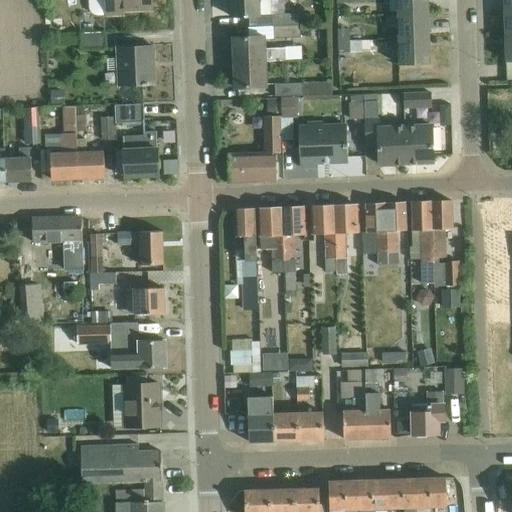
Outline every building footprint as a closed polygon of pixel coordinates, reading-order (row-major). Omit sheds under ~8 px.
[(89,0),(90,9),(92,13),(95,16),(100,16),(123,15),(123,11),(152,9),(151,0),(89,0)] [(230,0),(232,18),(272,17),(272,27),(298,26),(297,14),(272,16),(271,0),(280,0),(230,0)] [(429,15),(428,0),(398,0),(399,15),(429,15)] [(361,7),(352,7),(353,16),(361,16),(361,7)] [(430,39),(429,15),(399,15),(400,40),(430,39)] [(301,26),(298,26),(272,27),(273,39),(301,38),(301,26)] [(337,41),(349,41),(349,29),(337,29),(337,41)] [(81,51),(106,50),(105,33),(80,34),(81,51)] [(265,37),(233,38),(234,63),(266,62),(286,61),(285,48),(266,49),(265,37)] [(431,65),(430,39),(400,40),(401,66),(431,65)] [(349,53),(349,41),(337,41),(338,53),(349,53)] [(361,41),(349,41),(349,53),(361,53),(361,41)] [(118,59),(107,59),(107,72),(119,72),(119,86),(156,85),(154,47),(118,49),(118,59)] [(267,87),(266,62),(234,63),(235,88),(267,87)] [(331,83),(303,84),(275,85),(275,98),(303,97),(331,96),(331,83)] [(51,104),(63,104),(62,90),(51,90),(51,104)] [(404,109),(431,108),(430,94),(404,95),(404,109)] [(378,95),(364,95),(364,102),(366,145),(379,144),(379,165),(407,164),(405,128),(405,120),(379,121),(378,102),(378,95)] [(281,118),(296,117),(295,98),(280,99),(281,118)] [(280,100),(268,101),(268,115),(280,114),(280,100)] [(363,102),(351,103),(352,120),(364,119),(363,102)] [(450,104),(440,105),(441,115),(441,125),(451,125),(451,115),(450,104)] [(79,179),(77,140),(77,132),(76,106),(64,107),(65,134),(61,135),(62,154),(51,155),(50,150),(41,150),(42,173),(51,173),(52,180),(79,179)] [(117,124),(145,123),(145,106),(116,107),(117,124)] [(41,143),(39,108),(24,109),(25,144),(41,143)] [(85,115),(76,115),(77,132),(88,132),(88,115),(85,115)] [(229,161),(217,161),(218,174),(229,174),(229,180),(229,183),(278,181),(276,153),(281,153),(278,117),(262,118),(265,153),(228,155),(229,161)] [(115,118),(102,118),(102,140),(116,140),(115,118)] [(292,118),(280,119),(281,141),(293,140),(292,118)] [(318,167),(318,163),(349,162),(347,126),(323,127),(323,123),(308,123),(308,127),(299,128),(301,168),(318,167)] [(432,127),(405,128),(407,164),(433,163),(432,127)] [(145,135),(124,136),(126,173),(126,177),(160,176),(158,132),(145,132),(145,135)] [(87,140),(77,140),(79,179),(105,178),(104,153),(85,153),(84,149),(87,148),(87,140)] [(20,158),(5,158),(6,182),(32,181),(31,157),(30,148),(19,149),(20,158)] [(453,203),(433,204),(434,265),(441,265),(440,260),(447,260),(446,231),(454,230),(453,203)] [(413,248),(411,248),(411,261),(424,261),(425,283),(435,283),(434,265),(433,204),(413,204),(414,232),(413,232),(413,248)] [(386,206),(366,206),(367,234),(377,234),(378,255),(378,266),(399,266),(398,233),(408,233),(407,205),(386,206)] [(357,207),(334,208),(337,272),(337,275),(348,275),(347,260),(346,235),(358,235),(357,207)] [(337,272),(334,208),(313,208),(314,236),(325,236),(326,273),(337,272)] [(282,209),(260,210),(261,239),(262,251),(271,251),(271,260),(272,260),(272,273),(284,273),(283,262),(282,209)] [(303,209),(282,209),(283,262),(284,274),(295,274),(295,262),(294,238),(304,238),(303,209)] [(258,310),(257,261),(255,210),(235,211),(236,237),(245,237),(246,262),(246,279),(243,279),(243,311),(258,310)] [(82,217),(34,218),(34,243),(63,242),(63,270),(83,270),(82,220),(82,217)] [(139,233),(117,233),(118,246),(141,245),(141,265),(164,265),(163,231),(139,232),(139,233)] [(102,234),(90,235),(91,273),(102,273),(102,234)] [(14,254),(15,279),(26,279),(25,254),(14,254)] [(447,287),(461,286),(460,264),(446,264),(447,287)] [(91,273),(90,273),(90,291),(98,291),(98,285),(116,284),(116,273),(102,273),(91,273)] [(295,281),(284,281),(285,296),(296,296),(295,281)] [(38,285),(20,286),(22,324),(41,323),(38,285)] [(238,285),(224,285),(224,299),(238,299),(238,285)] [(134,290),(126,290),(126,302),(135,302),(135,315),(165,314),(164,289),(134,290)] [(422,291),(418,298),(422,304),(430,304),(434,297),(430,290),(422,291)] [(461,307),(460,291),(442,291),(443,308),(461,307)] [(71,314),(71,297),(58,297),(58,314),(71,314)] [(109,311),(91,312),(91,324),(93,324),(109,324),(109,311)] [(90,324),(77,325),(77,345),(94,344),(110,344),(111,369),(166,367),(165,341),(137,342),(137,323),(109,324),(93,324),(91,324),(90,324)] [(321,328),(322,354),(336,354),(335,328),(321,328)] [(222,371),(251,371),(250,335),(221,335),(222,371)] [(260,343),(252,343),(252,366),(253,373),(261,373),(260,343)] [(394,347),(372,348),(372,360),(394,359),(394,347)] [(430,349),(417,353),(421,367),(434,364),(430,349)] [(367,365),(366,351),(340,352),(341,366),(367,365)] [(405,352),(395,352),(395,363),(405,363),(405,352)] [(275,354),(263,354),(263,372),(276,372),(275,354)] [(294,359),(287,359),(287,371),(288,373),(296,372),(299,372),(299,366),(294,359)] [(447,394),(463,393),(463,370),(447,370),(447,394)] [(368,439),(366,371),(347,372),(347,383),(341,383),(341,399),(350,398),(354,398),(354,411),(343,412),(344,440),(368,439)] [(384,371),(366,371),(368,439),(392,439),(391,410),(381,411),(381,393),(379,393),(379,384),(384,383),(384,371)] [(21,373),(0,374),(0,383),(21,383),(21,373)] [(261,375),(250,375),(250,386),(261,386),(272,386),(272,384),(272,374),(261,375)] [(296,389),(297,402),(310,401),(309,388),(315,388),(314,377),(296,377),(296,389)] [(127,428),(161,426),(160,411),(158,411),(158,401),(159,401),(158,383),(124,385),(127,428)] [(428,403),(413,403),(414,435),(416,435),(418,437),(426,437),(428,435),(439,435),(439,419),(445,419),(445,405),(443,405),(443,394),(443,392),(428,393),(428,403)] [(273,396),(247,398),(249,442),(253,442),(274,442),(273,415),(273,396)] [(75,417),(74,407),(55,407),(55,418),(75,417)] [(322,413),(299,414),(299,441),(307,441),(324,440),(323,413),(322,413)] [(274,414),(273,415),(274,442),(275,442),(299,441),(299,414),(298,414),(274,414)] [(55,420),(47,420),(47,432),(55,432),(55,420)] [(410,421),(397,421),(397,434),(410,433),(410,421)] [(83,484),(146,483),(162,482),(161,451),(140,451),(140,446),(82,447),(83,484)] [(446,478),(416,479),(417,507),(431,507),(447,506),(446,478)] [(416,479),(387,480),(388,508),(404,508),(404,511),(417,511),(417,507),(416,479)] [(387,480),(358,481),(359,509),(359,511),(373,511),(373,509),(388,508),(387,480)] [(358,481),(329,482),(330,488),(330,510),(346,510),(346,511),(359,511),(359,509),(358,481)] [(162,482),(146,483),(146,492),(117,493),(117,504),(116,511),(163,511),(163,502),(162,482)] [(295,511),(295,489),(271,490),(271,511),(295,511)] [(320,511),(320,489),(295,489),(295,511),(320,511)] [(271,511),(271,490),(245,491),(246,511),(271,511)]
